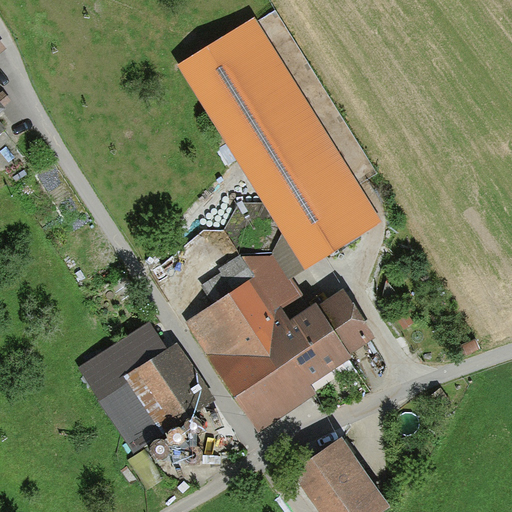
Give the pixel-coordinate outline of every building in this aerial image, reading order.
[(283,236),(306,273),(385,224),(257,20),(178,69),(283,236)] [(0,57),(8,51),(0,41),(0,57)] [(293,281),(306,273),(283,236),(273,256),(240,257),(277,315),(282,311),(284,313),(305,299),(293,281)] [(313,389),(352,364),(350,360),(377,343),(344,291),(291,325),(284,313),(282,311),(277,315),(240,257),(218,271),(221,275),(201,287),(215,309),(190,325),(259,434),(318,397),(313,389)] [(134,457),(216,404),(178,346),(171,350),(153,322),(81,369),(103,402),(99,404),(134,457)] [(293,478),(317,511),(390,511),(392,511),(343,443),(293,478)]
